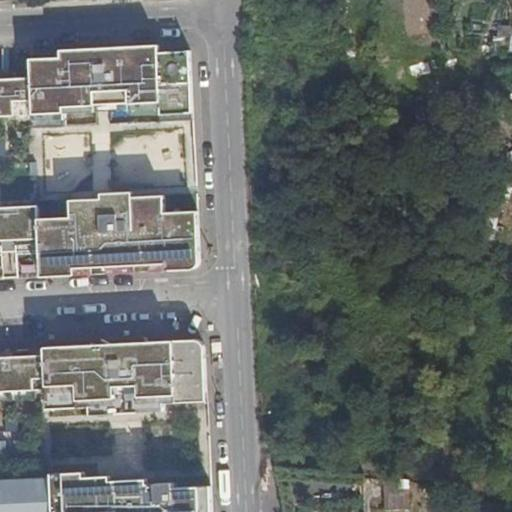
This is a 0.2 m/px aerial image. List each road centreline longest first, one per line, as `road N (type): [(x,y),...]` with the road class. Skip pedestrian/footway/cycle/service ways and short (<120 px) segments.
road 1 (residential): [(246,295),(226,18)]
road 2 (residential): [(246,295),(0,305)]
road 3 (residential): [(226,18),(0,24)]
road 4 (residential): [(254,511),(246,295)]
